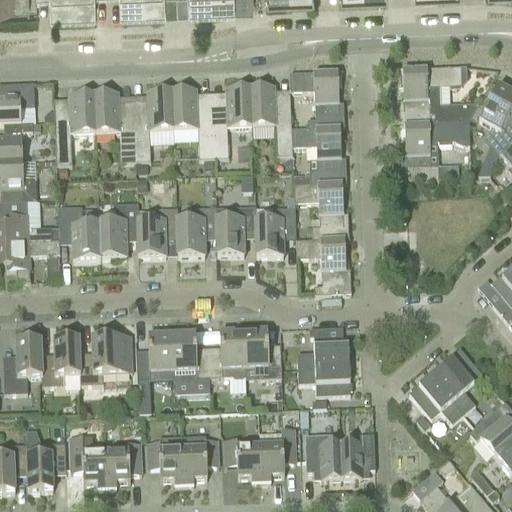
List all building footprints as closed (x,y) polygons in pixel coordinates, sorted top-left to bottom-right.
[(0,0),(0,14),(28,14),(27,0),(0,0)] [(50,20),(72,19),(71,0),(35,0),(36,1),(49,0),(50,20)] [(93,0),(71,0),(72,19),(94,18),(93,0)] [(118,0),(119,17),(141,17),(140,0),(118,0)] [(163,0),(140,0),(141,17),(164,16),(163,0)] [(188,0),(189,15),(211,14),(210,0),(188,0)] [(210,0),(211,14),(233,13),(232,0),(210,0)] [(458,75),(460,75),(460,73),(396,76),(397,77),(398,94),(402,94),(403,118),(398,118),(399,133),(403,132),(467,129),(478,110),(450,111),(449,95),(459,95),(458,75)] [(291,135),(291,136),(343,134),(339,134),(336,79),(341,79),(341,78),(288,80),(289,96),(289,99),(312,98),(314,126),(307,127),(307,135),(291,135)] [(34,114),(33,110),(33,90),(0,91),(0,130),(4,131),(31,130),(31,129),(20,130),(19,115),(34,114)] [(504,92),(503,95),(498,92),(478,126),(491,134),(484,145),(497,162),(511,149),(511,126),(508,124),(511,116),(511,96),(511,97),(511,96),(507,93),(507,94),(504,92)] [(275,103),(275,98),(274,93),(249,94),(251,133),(275,132),(276,162),(291,161),(291,154),(291,136),(291,135),(289,99),(289,96),(288,96),(288,102),(275,103)] [(226,134),(251,133),(249,94),(224,95),(224,105),(210,105),(213,165),(227,164),(226,134)] [(196,96),(171,97),(172,137),(197,136),(197,147),(198,166),(202,165),(211,165),(213,165),(210,105),(196,106),(196,100),(196,96)] [(148,138),(172,137),(171,97),(145,98),(146,108),(132,108),(134,167),(149,167),(148,138)] [(118,109),(118,103),(118,99),(92,100),(94,140),(119,139),(120,168),(134,167),(132,108),(118,109)] [(69,141),(94,140),(92,100),(67,101),(67,111),(54,111),(54,106),(53,106),(55,171),(70,170),(69,141)] [(463,153),(469,153),(467,129),(403,132),(406,187),(437,186),(437,173),(429,173),(428,149),(438,149),(438,152),(451,152),(451,148),(453,148),(463,153)] [(20,138),(31,138),(31,130),(4,131),(4,143),(0,143),(0,170),(21,169),(20,138)] [(339,135),(343,135),(343,134),(291,136),(291,154),(316,153),(317,178),(309,178),(309,191),(346,190),(345,176),(340,176),(339,135)] [(511,149),(497,162),(500,160),(511,175),(511,149)] [(21,169),(0,170),(0,209),(17,209),(26,208),(35,208),(35,207),(35,188),(31,184),(21,184),(21,169)] [(341,191),(346,190),(309,191),(293,192),(293,208),(295,210),(318,209),(318,225),(310,226),(311,246),(295,247),(348,245),(347,231),(342,232),(341,191)] [(0,250),(47,248),(59,248),(58,247),(59,247),(57,214),(57,234),(39,235),(27,235),(26,208),(17,209),(0,209),(0,250)] [(137,265),(138,265),(137,210),(114,210),(114,228),(98,228),(99,267),(99,265),(125,265),(125,243),(137,243),(137,265)] [(98,229),(81,229),(80,213),(57,214),(59,247),(72,246),(72,268),(99,267),(98,228),(98,229)] [(255,264),(256,264),(254,213),(215,214),(216,263),(243,262),(242,240),(254,240),(255,264)] [(191,226),(176,226),(177,264),(204,263),(203,241),(215,241),(216,263),(215,214),(190,215),(191,226)] [(153,216),(137,216),(138,265),(164,264),(164,261),(164,242),(176,242),(177,261),(177,264),(176,226),(176,215),(153,216)] [(287,215),(255,215),(256,264),(282,263),(282,241),(295,241),(294,221),(294,215),(293,215),(287,215)] [(348,245),(295,247),(296,266),(320,265),(321,289),(325,289),(325,293),(313,293),(313,302),(350,301),(349,287),(345,287),(343,246),(348,246),(348,245)] [(47,248),(0,250),(0,271),(5,272),(5,277),(15,277),(15,290),(29,289),(28,263),(47,262),(59,261),(59,248),(47,248)] [(511,274),(491,292),(501,305),(492,312),(508,331),(511,327),(511,274)] [(322,336),(342,335),(342,334),(308,335),(309,343),(312,343),(313,360),(296,361),(297,376),(348,374),(347,346),(323,347),(322,336)] [(255,335),(242,336),(244,375),(256,374),(256,386),(281,385),(280,377),(279,356),(267,357),(266,337),(255,338),(255,335)] [(244,388),(244,375),(242,336),(229,336),(229,339),(219,339),(219,359),(207,359),(208,385),(232,384),(234,386),(242,385),(244,383),(244,388)] [(170,339),(172,389),(196,388),(196,385),(208,385),(207,359),(195,360),(194,340),(183,340),(183,338),(170,339)] [(147,362),(135,362),(136,382),(136,387),(149,387),(149,390),(172,389),(170,339),(157,339),(157,341),(147,342),(147,362)] [(102,381),(131,380),(130,343),(91,344),(91,365),(79,365),(78,345),(77,345),(79,391),(102,390),(102,381)] [(78,391),(79,391),(77,345),(53,346),(53,367),(41,367),(40,346),(39,346),(41,392),(63,392),(63,386),(78,385),(78,391)] [(40,393),(41,392),(39,346),(15,347),(15,368),(2,368),(3,401),(26,400),(26,386),(40,386),(40,393)] [(473,372),(464,380),(451,364),(429,382),(462,422),(474,412),(466,402),(485,386),(473,372)] [(314,403),(349,402),(348,374),(297,376),(297,391),(314,391),(314,403)] [(451,432),(462,422),(429,382),(408,400),(430,427),(440,418),(451,432)] [(311,416),(325,415),(325,406),(311,407),(311,416)] [(505,422),(498,428),(491,420),(468,439),(475,447),(477,445),(493,464),(511,448),(511,426),(509,428),(505,422)] [(423,438),(430,432),(421,422),(415,427),(423,438)] [(281,450),(258,452),(260,489),(270,489),(269,483),(283,482),(283,470),(295,470),(293,435),(280,436),(281,450)] [(361,474),(374,474),(373,440),(364,441),(358,449),(339,450),(340,486),(361,485),(361,474)] [(339,442),(304,443),(306,477),(319,476),(319,487),(340,486),(339,450),(339,442)] [(216,446),(204,446),(204,443),(181,444),(183,492),(192,492),(192,486),(206,486),(205,474),(217,473),(216,446)] [(91,444),(68,444),(70,479),(82,479),(82,491),(96,490),(96,496),(106,496),(104,459),(92,459),(91,444)] [(157,450),(146,450),(147,476),(159,475),(159,487),(173,487),(173,493),(183,492),(181,444),(157,444),(157,450)] [(258,452),(257,452),(256,445),(223,447),(224,473),(236,472),(236,484),(250,484),(250,490),(260,489),(258,452)] [(511,448),(493,464),(509,482),(511,479),(511,448)] [(118,459),(104,459),(106,496),(115,495),(115,489),(129,489),(128,481),(140,481),(140,461),(139,449),(126,449),(122,449),(118,454),(118,459)] [(40,451),(25,452),(27,499),(52,498),(51,477),(65,477),(64,457),(64,450),(41,451),(40,451)] [(26,499),(27,499),(25,452),(2,453),(2,463),(0,462),(0,499),(14,499),(13,478),(26,478),(26,499)] [(443,482),(454,473),(448,466),(437,475),(443,482)] [(434,478),(411,497),(419,507),(423,511),(476,511),(482,507),(481,506),(469,491),(448,508),(435,493),(442,487),(434,478)] [(486,502),(492,496),(477,478),(470,483),(486,502)] [(491,509),(498,503),(492,496),(486,502),(491,509)]
